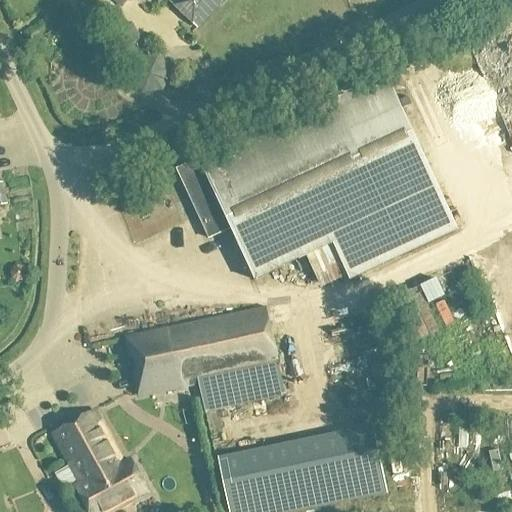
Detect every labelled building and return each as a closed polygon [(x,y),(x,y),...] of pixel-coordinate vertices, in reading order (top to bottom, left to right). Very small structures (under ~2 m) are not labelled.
[(223,0),(172,0),(171,2),(197,27),(223,0)] [(139,78),(144,93),(161,87),(156,72),(139,78)] [(199,160),(177,170),(208,238),(230,228),(254,280),(333,243),(349,278),(456,229),(383,72),(198,158),(199,160)] [(161,195),(166,205),(185,197),(180,186),(161,195)] [(124,221),(131,238),(153,230),(146,213),(124,221)] [(12,269),(10,274),(12,279),(17,282),(22,282),(26,278),(27,273),(26,268),(21,265),(16,265),(12,269)] [(428,304),(445,296),(436,278),(420,286),(428,304)] [(199,386),(205,412),(284,396),(266,309),(124,338),(137,398),(199,386)] [(443,323),(429,327),(431,337),(446,333),(443,323)] [(121,478),(133,501),(148,493),(130,458),(122,462),(96,410),(70,423),(104,487),(121,478)] [(104,487),(70,423),(53,432),(81,485),(75,488),(87,511),(112,511),(133,501),(121,478),(104,487)] [(373,429),(219,461),(229,511),(291,511),(360,498),(386,493),(373,429)] [(492,449),(484,451),(487,468),(496,466),(492,449)]
